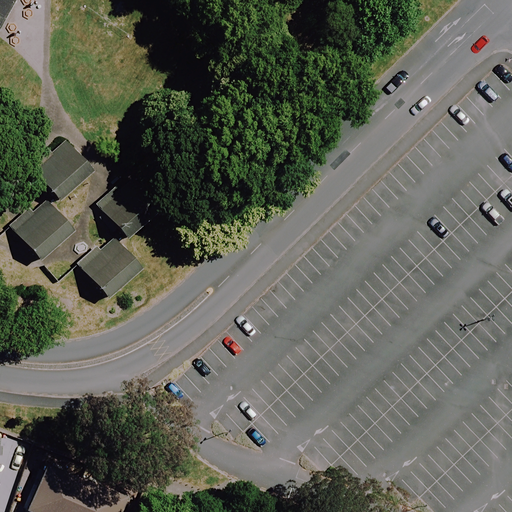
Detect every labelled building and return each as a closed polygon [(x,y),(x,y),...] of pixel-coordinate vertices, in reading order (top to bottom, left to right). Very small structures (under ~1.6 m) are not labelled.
[(54,128),(17,158),(46,193),(82,164),(54,128)] [(110,164),(73,194),(102,229),(138,199),(110,164)] [(32,189),(0,214),(0,224),(24,253),(60,224),(32,189)] [(101,235),(64,264),(93,299),(129,270),(101,235)] [(113,511),(119,499),(41,465),(20,511),(113,511)]
